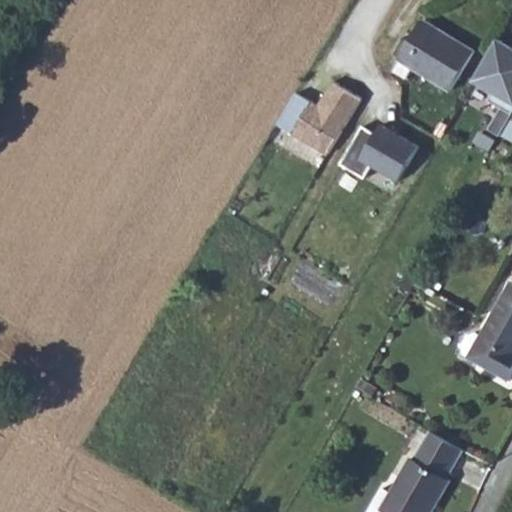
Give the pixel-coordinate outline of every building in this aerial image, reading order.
[(478,52),(426,21),(396,70),(411,80),(417,68),(455,92),(478,52)] [(511,48),(501,42),(477,84),(495,94),(490,102),(501,109),(489,130),(500,137),(502,134),(511,115),(511,48)] [(296,91),(277,123),(326,154),(361,97),(332,80),(317,104),(296,91)] [(511,116),(502,134),(511,139),(511,116)] [(379,135),(366,128),(343,166),(367,180),(374,167),(401,182),(421,148),(384,127),(379,135)] [(394,284),(408,292),(419,272),(405,264),(394,284)] [(464,355),(477,362),(505,379),(511,367),(511,279),(478,336),(476,335),(468,338),(463,347),(464,355)] [(411,461),(407,459),(388,494),(381,489),(375,497),(366,511),(427,511),(445,480),(443,479),(460,450),(427,431),(411,461)]
